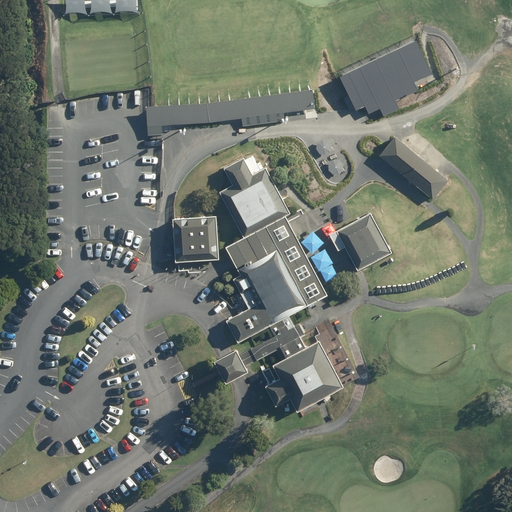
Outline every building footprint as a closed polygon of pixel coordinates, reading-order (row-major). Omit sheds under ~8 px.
[(417,39),(343,78),(358,107),(366,103),(369,110),(382,103),(387,112),(401,105),(398,98),(420,87),(415,77),(432,68),(417,39)] [(150,101),(146,104),(149,125),(315,106),(313,90),(313,85),(150,101)] [(450,175),(397,132),(381,152),(434,195),(450,175)] [(227,317),(239,340),(270,324),(291,313),(329,292),(287,213),(291,210),(266,165),(254,171),(245,154),(225,165),(234,182),(220,189),(245,235),(227,244),(242,272),(235,276),(250,305),(227,317)] [(393,249),(372,209),(338,227),(360,267),(393,249)] [(220,256),(218,213),(174,215),(177,259),(220,256)] [(316,229),(303,238),(313,252),(326,243),(316,229)] [(328,248),(326,249),(313,256),(328,284),(341,278),(333,263),(335,262),(328,248)] [(228,380),(250,368),(247,363),(282,344),(288,354),(307,344),(302,334),(307,331),(301,320),(296,323),(291,313),(270,324),(276,334),(240,352),(237,346),(216,358),(228,380)] [(288,354),(274,361),(282,375),(267,382),(277,402),(292,394),(298,407),(345,383),(320,337),(307,344),(288,354)]
